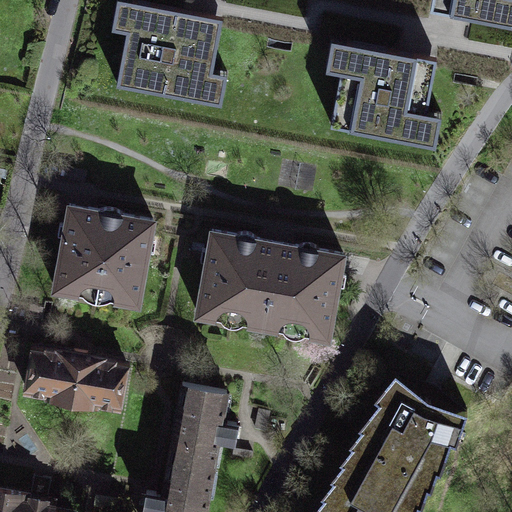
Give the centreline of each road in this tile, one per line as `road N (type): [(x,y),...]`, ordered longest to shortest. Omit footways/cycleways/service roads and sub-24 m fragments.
road 1 (residential): [(511,88),(383,278),(265,511)]
road 2 (unknown): [(511,55),(332,5),(269,18),(204,0)]
road 3 (residential): [(0,287),(68,0)]
